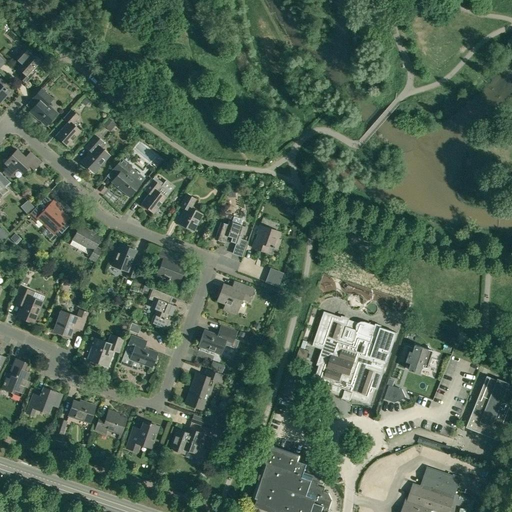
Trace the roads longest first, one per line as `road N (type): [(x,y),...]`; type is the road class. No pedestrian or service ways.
road 1 (residential): [(0,328),(50,349),(63,375),(158,407),(212,260),(109,221),(15,125)]
road 2 (unclassified): [(346,486),(371,452),(370,429),(355,423),(326,431),(339,479)]
road 3 (tertiary): [(132,511),(0,466)]
